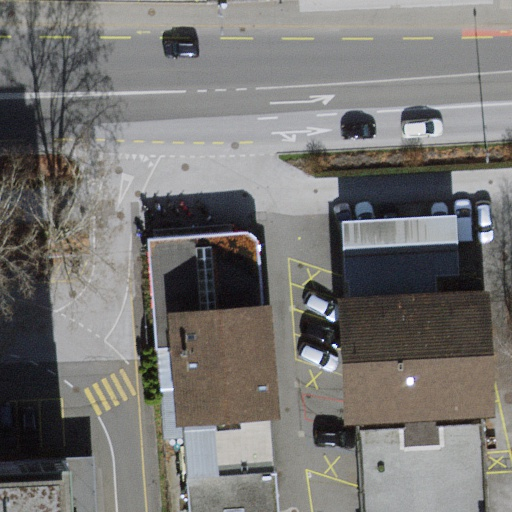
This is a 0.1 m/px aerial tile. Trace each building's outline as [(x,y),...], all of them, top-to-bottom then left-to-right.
[(456,215),(342,220),(346,300),(460,294),(456,215)] [(247,232),(149,237),(166,478),(273,473),(257,242),(247,232)] [(346,300),(337,301),(345,430),(357,429),(482,422),(494,421),(487,292),(460,294),(346,300)] [(488,511),(482,422),(357,429),(362,511),(488,511)] [(68,511),(66,462),(0,466),(0,511),(68,511)] [(276,511),(273,473),(166,478),(169,511),(276,511)]
